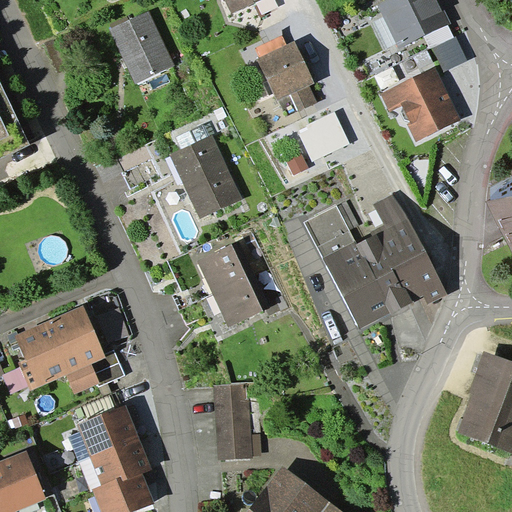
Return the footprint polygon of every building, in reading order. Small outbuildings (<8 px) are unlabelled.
[(226,0),(232,12),(256,2),(259,0),(226,0)] [(279,7),(276,0),(259,0),(256,2),(262,15),(279,7)] [(451,23),(439,0),(387,0),(378,5),(382,15),(397,44),(399,48),(424,36),(448,25),(451,23)] [(112,28),(109,29),(135,84),(175,65),(149,10),(129,20),(112,28)] [(385,50),(397,44),(382,15),(370,21),(385,50)] [(110,23),(112,28),(129,20),(127,16),(110,23)] [(454,37),(448,25),(424,36),(430,48),(433,47),(454,37)] [(260,56),(287,44),(282,35),(256,47),(260,56)] [(454,37),(433,47),(444,72),(468,61),(456,36),(454,37)] [(314,82),(295,40),(287,44),(260,56),(258,58),(269,81),(274,92),(278,100),(290,94),(299,112),(317,103),(309,85),(314,82)] [(434,62),(427,49),(413,56),(419,69),(434,62)] [(461,120),(436,67),(380,94),(389,112),(402,106),(410,123),(407,124),(416,142),(461,120)] [(0,158),(31,144),(0,80),(0,158)] [(269,95),(274,92),(269,81),(263,83),(269,95)] [(227,116),(222,107),(214,111),(218,120),(227,116)] [(350,143),(335,112),(306,126),(307,127),(299,131),(313,161),(350,143)] [(175,137),(181,149),(195,143),(189,130),(175,137)] [(181,149),(170,155),(171,156),(183,182),(200,219),(244,198),(213,134),(195,143),(181,149)] [(299,148),(285,155),(294,175),(309,168),(299,148)] [(178,185),(183,182),(171,156),(166,159),(178,185)] [(511,187),(487,202),(511,250),(511,187)] [(336,205),(303,222),(360,329),(424,297),(428,304),(448,294),(394,194),(374,204),(385,225),(371,232),(373,236),(357,244),(350,230),(337,207),(336,205)] [(337,207),(350,230),(359,225),(347,202),(337,207)] [(198,260),(213,293),(256,274),(241,241),(198,260)] [(271,308),(256,274),(213,293),(228,327),(271,308)] [(84,306),(15,335),(25,360),(19,363),(20,367),(28,385),(31,390),(67,375),(92,364),(106,358),(106,357),(84,306)] [(119,308),(97,316),(107,343),(129,335),(119,308)] [(471,394),(458,432),(511,454),(511,361),(483,351),(468,392),(471,394)] [(116,352),(106,357),(106,358),(92,364),(100,383),(97,384),(98,387),(126,376),(116,352)] [(92,364),(67,375),(75,394),(97,384),(100,383),(92,364)] [(10,394),(28,385),(20,367),(4,374),(2,375),(4,378),(10,394)] [(213,385),(218,460),(253,458),(252,456),(251,434),(249,400),(246,401),(245,383),(213,385)] [(80,432),(90,458),(139,438),(126,406),(77,425),(80,432)] [(69,437),(79,462),(90,458),(80,432),(69,437)] [(252,456),(262,456),(261,434),(251,434),(252,456)] [(152,470),(139,438),(90,458),(101,485),(122,477),(124,481),(142,474),(152,470)] [(26,451),(0,460),(0,475),(15,511),(45,499),(26,451)] [(79,462),(91,492),(93,491),(92,489),(101,485),(90,458),(79,462)] [(343,511),(283,466),(247,511),(343,511)] [(133,511),(154,503),(142,474),(124,481),(122,477),(101,485),(92,489),(93,491),(95,497),(101,511),(133,511)] [(0,511),(12,511),(15,511),(0,475),(0,511)] [(94,511),(101,511),(95,497),(89,499),(94,511)]
